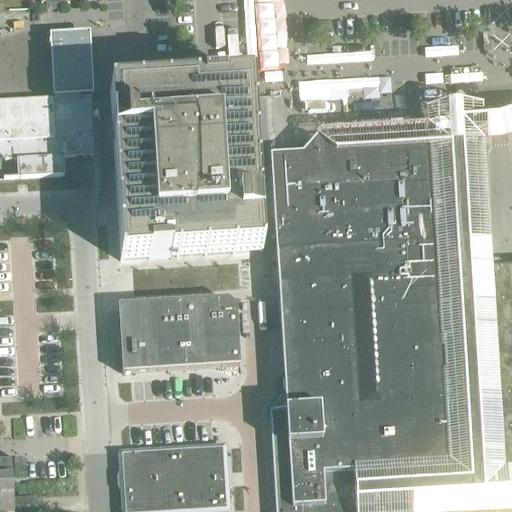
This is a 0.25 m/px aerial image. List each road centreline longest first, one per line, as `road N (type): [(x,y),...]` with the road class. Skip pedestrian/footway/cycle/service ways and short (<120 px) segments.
road 1 (residential): [(279,76),(511,65)]
road 2 (residential): [(91,414),(77,201)]
road 3 (residential): [(91,414),(246,405)]
